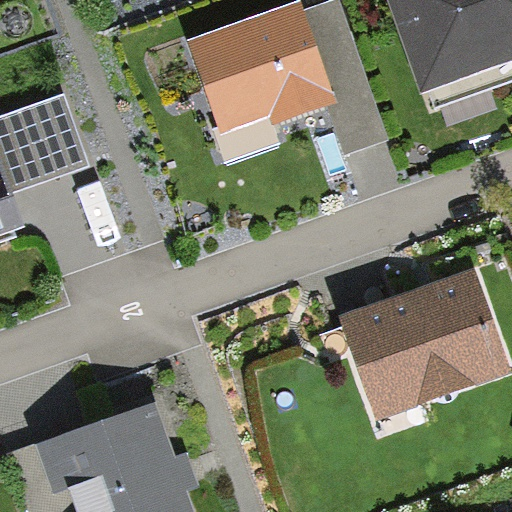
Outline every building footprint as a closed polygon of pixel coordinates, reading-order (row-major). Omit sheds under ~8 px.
[(511,0),(389,0),(426,104),(511,73),(511,0)] [(341,3),(305,15),(340,109),(334,111),(354,164),(393,149),(341,3)] [(303,9),(191,46),(224,142),(275,124),(278,128),(334,111),(340,109),(305,15),(303,9)] [(65,97),(0,119),(0,244),(27,235),(13,198),(91,170),(65,97)] [(511,362),(481,274),(345,321),(382,425),(511,379),(511,362)] [(159,406),(35,446),(60,511),(195,511),(188,492),(202,488),(191,458),(176,455),(159,406)]
